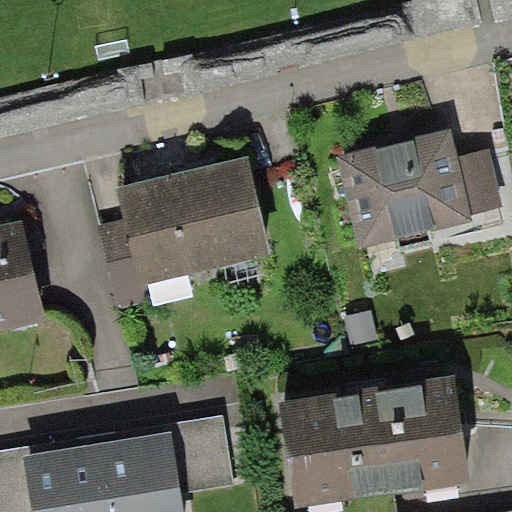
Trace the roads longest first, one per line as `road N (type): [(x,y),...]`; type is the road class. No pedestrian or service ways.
road 1 (residential): [(0,168),(511,48)]
road 2 (residential): [(0,422),(212,383)]
